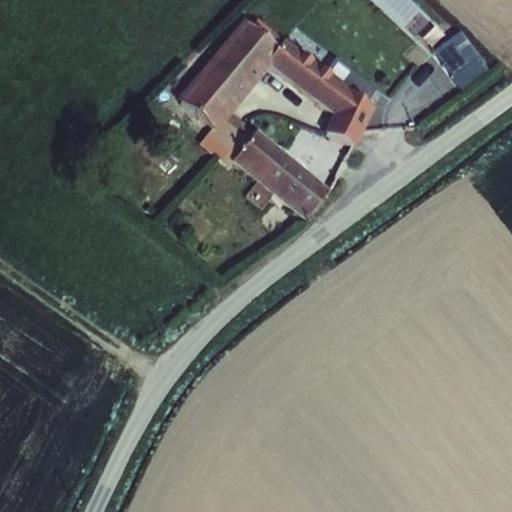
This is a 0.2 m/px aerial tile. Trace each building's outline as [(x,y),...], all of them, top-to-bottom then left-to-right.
[(219,144),(230,152),(254,121),(238,109),(281,57),(289,42),(256,19),(193,98),(230,129),(219,144)] [(281,57),(344,101),(364,80),(295,34),(289,42),(281,57)] [(430,53),(450,78),(475,59),(455,34),(430,53)] [(344,101),(353,108),(379,123),(390,98),(364,80),(344,101)] [(353,108),(344,126),(371,141),(379,123),(353,108)] [(265,130),(254,121),(230,152),(241,161),(247,153),(326,212),(355,181),(359,171),(331,153),(324,167),(268,125),(265,130)] [(344,126),(331,153),(359,171),(371,141),(344,126)] [(172,207),(197,175),(211,156),(191,141),(152,192),(172,207)] [(180,213),(206,182),(197,175),(172,207),(180,213)] [(216,190),(206,182),(180,213),(192,223),(216,190)]
